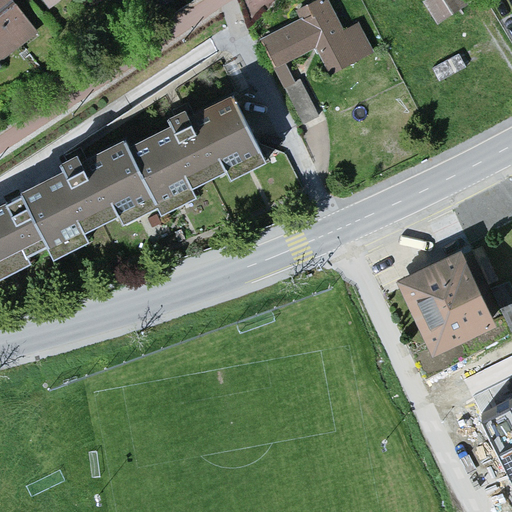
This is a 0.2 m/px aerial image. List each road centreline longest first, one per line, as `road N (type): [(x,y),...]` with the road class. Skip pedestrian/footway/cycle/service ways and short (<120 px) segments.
road 1 (residential): [(0,339),(135,305),(335,235)]
road 2 (residential): [(335,235),(475,511)]
road 3 (residential): [(335,235),(511,145)]
